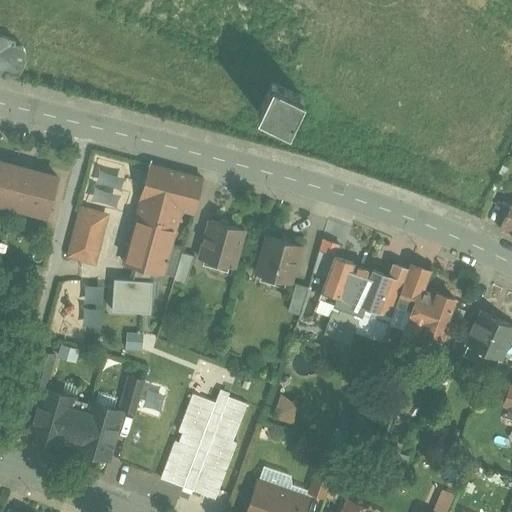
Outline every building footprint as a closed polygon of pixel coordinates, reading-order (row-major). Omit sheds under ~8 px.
[(17,39),(0,35),(0,74),(8,76),(9,72),(16,74),(19,72),(21,70),(24,66),(26,62),(27,58),(27,56),(27,53),(26,51),(25,48),(24,45),(16,43),(17,39)] [(304,100),(273,85),(260,111),(290,127),(304,100)] [(59,177),(0,161),(0,201),(49,215),(59,177)] [(204,178),(152,164),(142,197),(144,198),(126,263),(139,266),(135,279),(116,278),(114,310),(152,312),(154,280),(150,280),(151,269),(165,273),(173,243),(182,208),(196,211),(204,178)] [(511,207),(502,229),(511,233),(511,207)] [(107,215),(84,209),(72,254),(95,261),(107,215)] [(246,229),(212,220),(202,257),(236,266),(246,229)] [(303,245),(269,235),(259,273),(292,282),(303,245)] [(173,243),(165,273),(176,276),(184,251),(185,247),(173,243)] [(176,276),(176,278),(188,282),(194,262),(196,254),(184,251),(176,276)] [(355,262),(337,255),(321,297),(343,305),(340,312),(334,310),(326,333),(330,334),(338,337),(364,266),(355,263),(355,262)] [(392,275),(380,309),(394,314),(401,293),(410,269),(395,263),(391,274),(392,275)] [(374,270),(364,266),(338,337),(346,340),(351,341),(359,319),(353,317),(356,309),(377,317),(380,309),(392,275),(391,274),(375,269),(374,270)] [(423,270),(411,266),(410,269),(401,293),(417,299),(422,288),(417,286),(423,270)] [(298,283),(290,310),(302,314),(310,286),(298,283)] [(438,294),(422,288),(417,299),(409,323),(410,324),(399,354),(409,357),(417,338),(421,340),(420,341),(437,347),(440,337),(442,337),(456,298),(439,292),(438,294)] [(511,323),(484,310),(479,320),(477,319),(472,330),(474,331),(469,343),(469,344),(500,357),(501,358),(510,339),(511,339),(511,323)] [(326,333),(321,346),(326,347),(330,334),(326,333)] [(338,337),(330,334),(326,347),(334,350),(338,337)] [(346,340),(338,337),(334,350),(342,353),(346,340)] [(500,357),(469,344),(459,366),(471,372),(477,359),(495,367),(500,357)] [(57,355),(42,351),(33,381),(49,385),(57,355)] [(146,380),(130,376),(122,407),(137,411),(146,380)] [(76,398),(45,389),(31,435),(49,441),(50,441),(50,439),(55,441),(54,443),(55,443),(55,442),(63,445),(63,443),(71,445),(84,402),(76,400),(76,398)] [(193,395),(162,477),(215,497),(235,442),(232,441),(242,414),(193,395)] [(278,417),(297,421),(302,400),(282,396),(278,417)] [(92,404),(84,402),(71,445),(79,447),(79,449),(86,451),(86,452),(87,452),(87,450),(92,452),(92,453),(92,454),(93,453),(110,458),(124,412),(92,402),(92,404)] [(350,435),(344,454),(353,457),(360,438),(350,435)] [(322,456),(310,490),(326,496),(339,462),(322,456)] [(303,511),(309,498),(260,481),(248,511),(303,511)] [(370,511),(369,508),(355,502),(348,505),(345,511),(370,511)]
